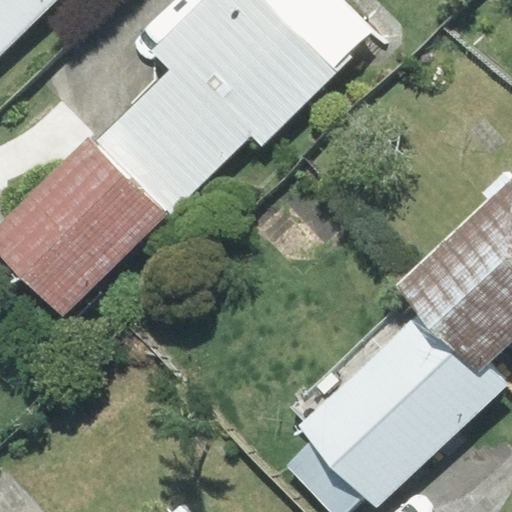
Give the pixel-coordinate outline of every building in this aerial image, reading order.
[(0,0),(0,64),(67,0),(0,0)] [(170,89),(94,164),(163,235),(249,152),(262,164),(336,92),(245,0),(225,0),(153,71),(170,89)] [(90,160),(0,247),(0,273),(64,339),(167,239),(163,235),(94,164),(90,160)] [(511,339),(511,173),(405,274),(431,301),(488,362),(511,339)] [(488,362),(431,301),(303,418),(379,501),(508,383),(488,362)]
